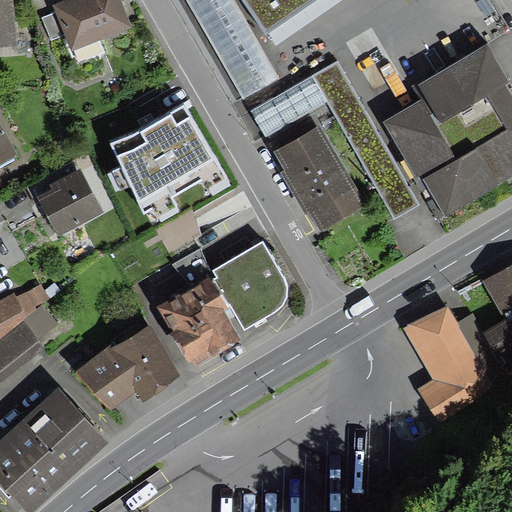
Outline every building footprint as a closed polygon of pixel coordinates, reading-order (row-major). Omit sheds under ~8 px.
[(0,0),(0,48),(18,47),(11,0),(0,0)] [(50,41),(63,36),(71,55),(132,31),(119,0),(70,0),(52,8),(54,13),(41,18),(50,41)] [(346,0),(243,0),(277,48),(346,0)] [(422,178),(434,199),(426,203),(437,222),(511,177),(511,98),(505,87),(510,84),(487,45),(413,88),(421,101),(383,124),(416,181),(422,178)] [(336,62),(330,53),(308,66),(314,75),(310,77),(326,103),(395,220),(386,225),(402,253),(422,241),(425,246),(445,235),(437,222),(426,203),(414,183),(410,186),(337,62),(336,62)] [(326,103),(310,77),(250,112),(266,138),(326,103)] [(128,137),(109,144),(143,218),(224,172),(185,104),(128,137)] [(365,210),(317,128),(273,155),(320,236),(365,210)] [(0,166),(15,158),(0,130),(0,166)] [(56,240),(103,214),(80,170),(48,187),(51,192),(35,201),(56,240)] [(215,270),(187,224),(158,242),(172,265),(189,286),(215,270)] [(130,273),(145,264),(130,239),(115,248),(130,273)] [(246,332),(278,312),(282,309),(285,306),(287,302),(288,298),(289,293),(288,289),(287,284),(285,280),(261,242),(215,270),(189,286),(186,288),(155,307),(194,370),(239,343),(226,321),(235,315),(246,332)] [(511,348),(511,264),(482,282),(504,321),(482,333),(500,365),(511,348)] [(0,340),(37,310),(35,307),(49,300),(40,284),(16,297),(14,293),(0,300),(0,340)] [(0,384),(43,349),(38,342),(59,325),(43,305),(37,310),(0,340),(0,384)] [(446,305),(404,329),(433,380),(416,390),(430,414),(489,381),(457,324),(446,305)] [(457,324),(489,381),(500,365),(482,333),(472,315),(457,324)] [(110,414),(135,393),(142,406),(179,379),(150,329),(114,350),(110,345),(76,374),(110,414)] [(37,511),(110,446),(58,390),(0,443),(0,484),(25,511),(37,511)]
